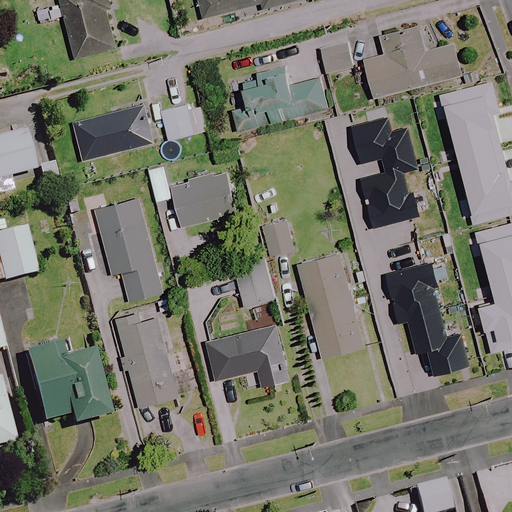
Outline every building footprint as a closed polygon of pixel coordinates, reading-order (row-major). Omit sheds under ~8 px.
[(113,0),(63,0),(79,58),(121,47),(111,8),(115,7),(113,0)] [(201,0),(206,17),(265,2),(267,8),(297,0),(201,0)] [(423,24),(383,34),(388,52),(367,57),(378,98),(467,74),(458,41),(433,48),(429,46),(423,24)] [(351,40),(324,47),(330,72),(357,66),(354,52),(351,40)] [(262,77),(246,81),(252,105),(234,109),(240,131),(332,108),(324,75),(296,82),(293,71),(291,71),(289,64),(260,71),(262,77)] [(465,157),(506,146),(502,129),(498,112),(503,110),(496,81),(443,94),(451,126),(457,124),(465,157)] [(149,102),(77,120),(87,160),(159,142),(149,102)] [(183,105),(164,110),(171,140),(198,133),(191,103),(183,105)] [(392,115),(355,125),(360,144),(365,164),(385,158),(388,171),(364,177),(369,198),(372,197),(372,200),(373,202),(370,203),(377,228),(424,215),(417,190),(413,191),(408,172),(423,168),(411,126),(396,130),(392,115)] [(26,129),(0,136),(0,194),(14,191),(10,177),(37,170),(26,129)] [(215,147),(219,163),(241,158),(237,142),(215,147)] [(511,168),(510,161),(506,146),(465,157),(473,190),(468,191),(477,223),(511,213),(511,168)] [(45,164),(39,166),(44,185),(50,184),(59,182),(54,162),(45,164)] [(193,180),(175,185),(186,226),(222,217),(222,220),(235,216),(234,214),(241,212),(230,170),(217,174),(217,171),(192,177),(193,180)] [(143,196),(98,207),(115,274),(125,271),(128,284),(132,301),(167,292),(143,196)] [(265,225),(273,255),(285,252),(297,249),(290,219),(265,225)] [(501,294),(511,291),(511,221),(479,230),(487,262),(492,261),(501,294)] [(38,273),(26,226),(0,232),(0,280),(3,280),(4,281),(16,278),(38,273)] [(312,308),(357,297),(355,289),(353,290),(344,252),(301,263),(306,284),(312,308)] [(242,281),(248,306),(278,298),(267,255),(237,263),(242,281)] [(436,261),(389,272),(395,298),(398,298),(398,300),(399,302),(397,302),(402,323),(412,320),(420,352),(432,349),(438,373),(465,367),(473,365),(465,332),(451,336),(438,286),(442,285),(436,261)] [(460,277),(444,281),(450,309),(467,305),(460,277)] [(511,291),(501,294),(502,298),(481,304),(494,353),(511,348),(511,291)] [(359,306),(357,297),(312,308),(325,358),(368,347),(358,306),(359,306)] [(143,311),(119,317),(129,355),(124,356),(128,370),(130,369),(133,368),(143,406),(183,396),(182,393),(177,372),(162,316),(145,320),(143,311)] [(281,323),(209,340),(219,380),(261,370),(265,386),(295,379),(281,323)] [(24,350),(43,422),(71,415),(74,425),(83,422),(111,415),(94,349),(65,356),(61,341),(24,350)] [(194,368),(177,372),(182,393),(189,391),(199,388),(194,368)] [(0,444),(16,440),(0,377),(0,376),(0,444)] [(448,511),(442,483),(412,491),(417,511),(448,511)]
